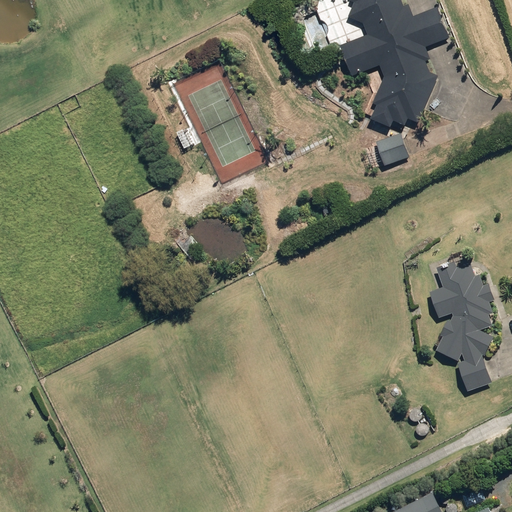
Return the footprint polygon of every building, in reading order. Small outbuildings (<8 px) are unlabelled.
[(393,129),(396,122),(407,127),(410,120),(420,124),(441,77),(432,73),(428,62),(433,60),(428,48),(452,39),(440,8),(416,17),(411,5),(406,7),(402,0),(352,0),(351,1),(356,3),(350,17),(365,24),(369,36),(342,46),(354,77),(382,66),(386,77),(375,104),(379,106),(373,120),(393,129)] [(192,127),(178,134),(186,151),(200,145),(192,127)] [(378,143),(387,167),(412,159),(403,134),(378,143)] [(181,236),(175,241),(193,261),(197,258),(192,253),(200,245),(193,236),(186,242),(181,236)] [(439,269),(446,288),(432,293),(441,319),(454,315),(455,317),(452,322),(450,321),(442,338),(444,339),(438,352),(459,363),(469,393),(494,384),(485,356),(488,358),(496,338),(483,332),(495,327),(491,316),(496,314),(492,303),(497,301),(491,285),(486,286),(482,275),(477,276),(472,263),(459,268),(457,263),(439,269)] [(443,511),(435,494),(398,511),(443,511)]
